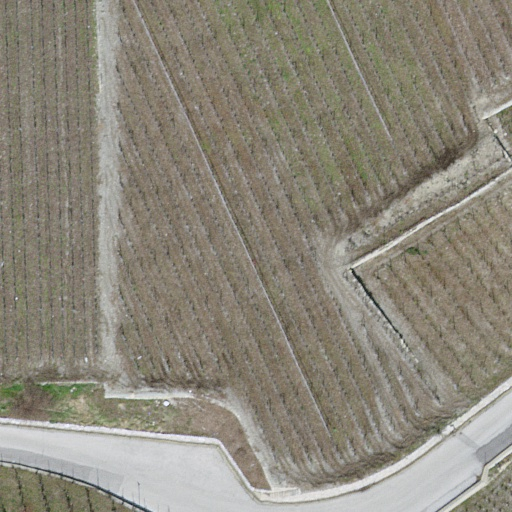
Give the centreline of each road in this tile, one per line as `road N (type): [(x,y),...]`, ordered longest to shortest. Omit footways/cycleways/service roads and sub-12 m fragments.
road 1 (unclassified): [(511,397),(338,511)]
road 2 (unclassified): [(0,462),(152,490),(197,511)]
